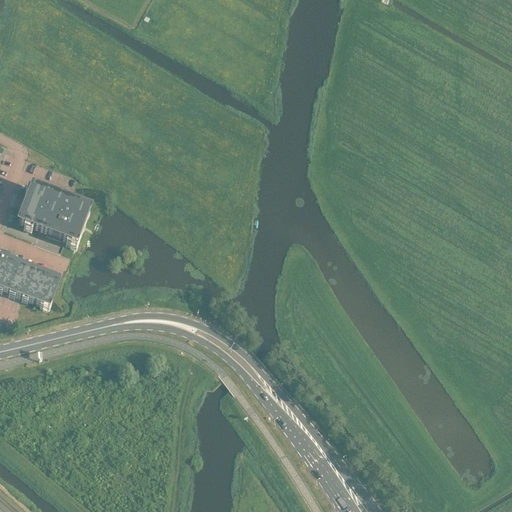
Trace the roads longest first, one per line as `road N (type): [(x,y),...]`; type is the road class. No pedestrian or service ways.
road 1 (primary): [(374,511),(284,398),(214,332),(143,315),(98,327)]
road 2 (primary): [(98,327),(164,326),(220,352),(295,433),(350,511)]
